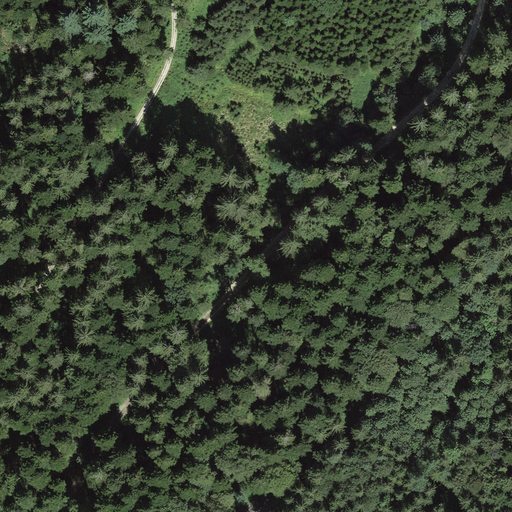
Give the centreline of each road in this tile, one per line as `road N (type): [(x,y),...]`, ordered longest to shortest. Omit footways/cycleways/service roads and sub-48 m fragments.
road 1 (track): [(479,0),(464,54),(447,78),(317,200),(26,511)]
road 2 (track): [(0,341),(161,75),(171,49),(171,0)]
road 3 (unclassified): [(511,255),(300,472),(246,511)]
